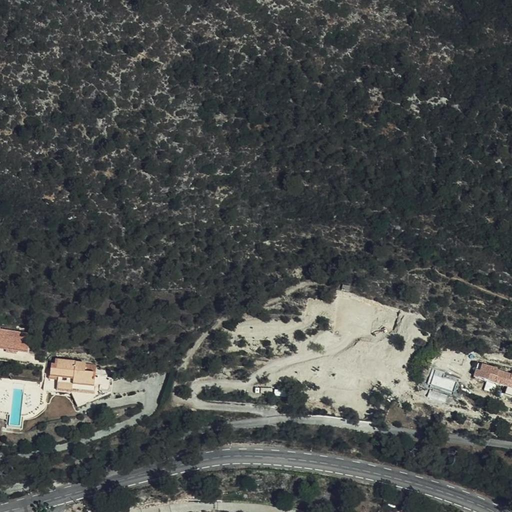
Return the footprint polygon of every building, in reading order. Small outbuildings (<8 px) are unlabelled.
[(336,317),(346,318),(345,321),(349,322),(350,319),(362,320),(363,321),(364,312),(365,309),(338,306),(336,317)] [(386,316),(364,312),(363,321),(362,320),(362,327),(384,331),(386,316)] [(0,348),(30,352),(32,332),(0,328),(0,348)] [(99,391),(77,387),(80,402),(115,392),(118,377),(101,374),(101,370),(91,368),(93,359),(83,357),(83,356),(63,352),(61,357),(58,356),(56,368),(65,369),(65,371),(78,374),(77,379),(100,384),(99,391)] [(48,381),(62,384),(64,373),(55,371),(50,370),(48,381)] [(62,384),(77,387),(99,391),(100,384),(77,379),(78,374),(65,371),(64,373),(62,384)] [(511,414),(511,390),(507,391),(477,379),(477,377),(469,374),(463,388),(493,400),(491,406),(511,414)]
